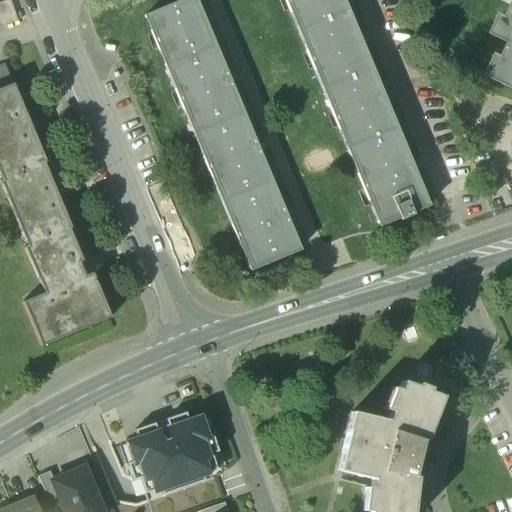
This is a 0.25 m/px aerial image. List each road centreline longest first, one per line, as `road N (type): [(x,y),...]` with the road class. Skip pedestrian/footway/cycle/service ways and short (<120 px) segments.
road 1 (residential): [(43,0),(198,345)]
road 2 (secondary): [(198,345),(455,264)]
road 3 (secondary): [(0,442),(198,345)]
road 4 (residential): [(198,345),(260,511)]
road 5 (residential): [(455,264),(511,401)]
